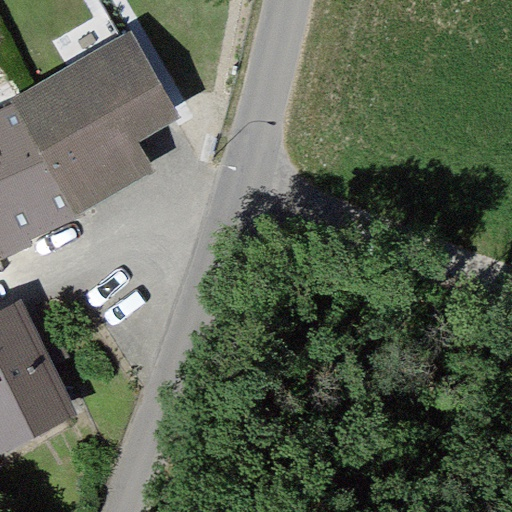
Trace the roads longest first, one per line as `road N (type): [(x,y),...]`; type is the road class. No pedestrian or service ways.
road 1 (unclassified): [(290,0),(204,302),(127,511)]
road 2 (track): [(241,182),(511,287)]
